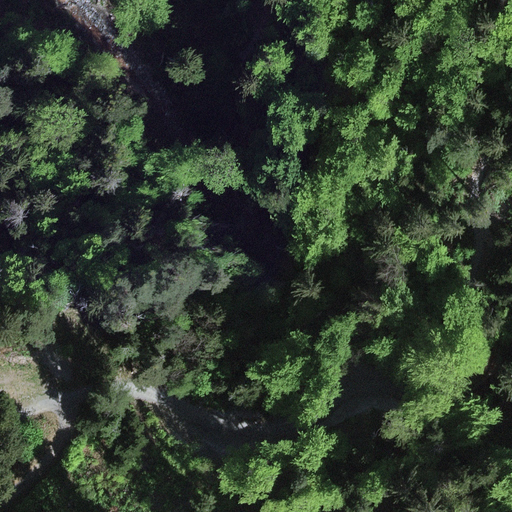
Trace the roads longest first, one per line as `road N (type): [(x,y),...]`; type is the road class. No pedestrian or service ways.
road 1 (track): [(511,142),(492,156),(477,183),(469,300),(480,351),(471,381),(458,390),(424,398),(350,394),(308,421),(278,427),(224,421),(116,387),(0,412)]
road 2 (track): [(69,397),(55,451),(0,501)]
